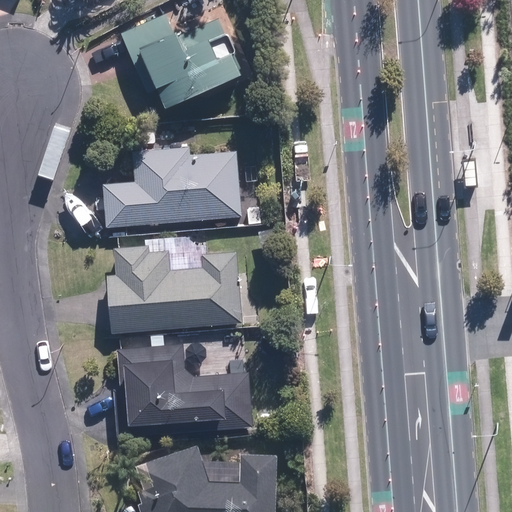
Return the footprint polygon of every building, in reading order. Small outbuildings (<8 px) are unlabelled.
[(205,41),(224,34),(216,14),(173,32),(166,14),(118,34),(129,60),(135,58),(155,109),(241,74),(231,49),(212,57),(205,41)] [(234,153),(191,156),(191,147),(127,152),(129,182),(99,184),(102,229),(239,219),(234,153)] [(464,163),(467,188),(477,187),(473,162),(464,163)] [(232,251),(199,254),(200,267),(165,270),(163,251),(144,252),(144,245),(109,248),(111,273),(101,274),(106,334),(238,324),(232,251)] [(212,419),(212,426),(247,425),(244,373),(179,376),(177,345),(115,348),(116,379),(118,424),(212,419)] [(193,453),(130,473),(137,492),(130,494),(136,511),(269,511),(270,460),(236,459),(236,485),(203,485),(193,453)]
